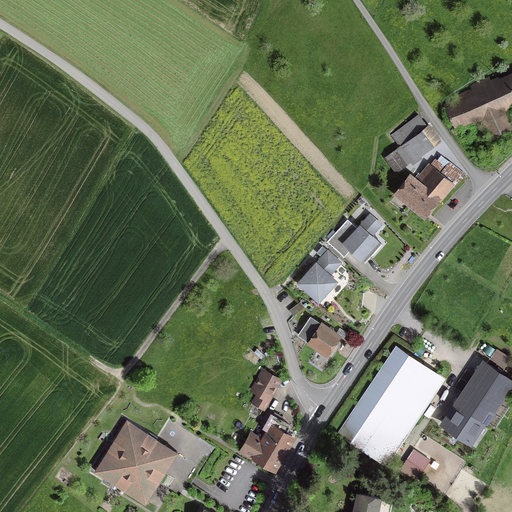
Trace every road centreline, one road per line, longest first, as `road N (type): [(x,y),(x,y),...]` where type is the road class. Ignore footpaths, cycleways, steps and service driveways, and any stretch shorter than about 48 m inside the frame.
road 1 (residential): [(324,412),(298,379),(262,287),(162,144),(0,22)]
road 2 (track): [(0,297),(111,372),(128,368),(226,236)]
road 3 (tertiary): [(511,173),(421,270),(324,412)]
